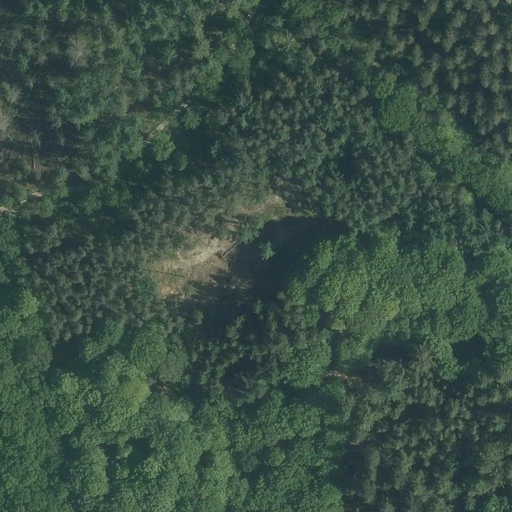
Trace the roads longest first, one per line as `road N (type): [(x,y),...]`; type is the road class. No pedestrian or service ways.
road 1 (track): [(0,205),(38,189),(94,181),(120,165),(233,41),(254,0)]
road 2 (track): [(10,200),(74,511)]
road 3 (track): [(511,182),(311,0)]
